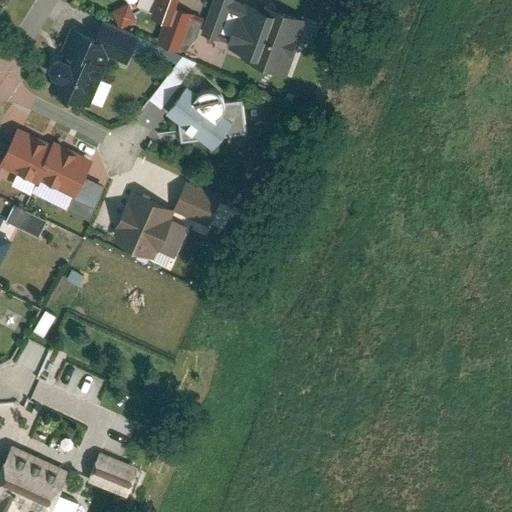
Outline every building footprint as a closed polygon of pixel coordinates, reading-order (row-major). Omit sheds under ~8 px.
[(182,0),(169,40),(186,46),(199,5),(183,0),(182,0)] [(244,56),(286,69),(303,16),(261,2),(244,56)] [(116,24),(132,20),(129,5),(112,9),(116,24)] [(71,23),(51,69),(56,71),(49,86),(94,106),(105,82),(96,78),(106,56),(127,66),(139,40),(116,30),(111,40),(71,23)] [(159,105),(192,60),(180,51),(147,96),(159,105)] [(225,133),(244,131),(240,98),(224,100),(224,98),(223,93),(220,89),(214,86),(206,85),(201,88),(197,92),(187,84),(167,112),(182,122),(184,138),(202,136),(217,146),(225,133)] [(41,180),(73,194),(90,155),(54,139),(53,142),(19,127),(1,167),(39,184),(41,180)] [(116,241),(156,257),(159,249),(173,255),(186,224),(172,218),(176,206),(137,190),(116,241)] [(42,333),(52,312),(41,307),(32,328),(42,333)] [(0,463),(0,501),(25,511),(52,511),(67,477),(5,451),(0,463)] [(94,476),(134,493),(144,470),(103,453),(94,476)]
